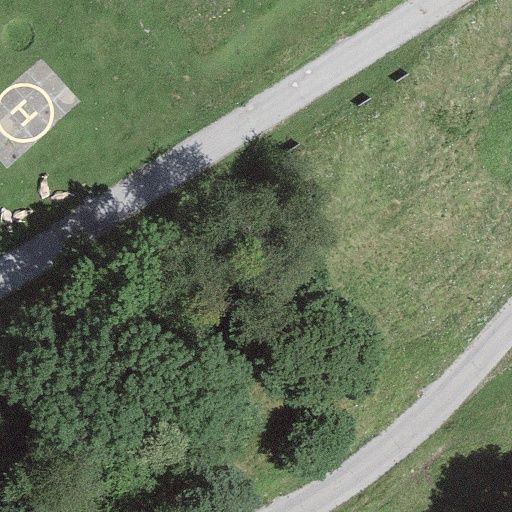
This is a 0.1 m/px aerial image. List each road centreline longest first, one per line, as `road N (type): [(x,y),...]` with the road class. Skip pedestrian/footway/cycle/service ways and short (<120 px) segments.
road 1 (residential): [(0,277),(440,0)]
road 2 (residential): [(511,315),(389,448),(295,511)]
